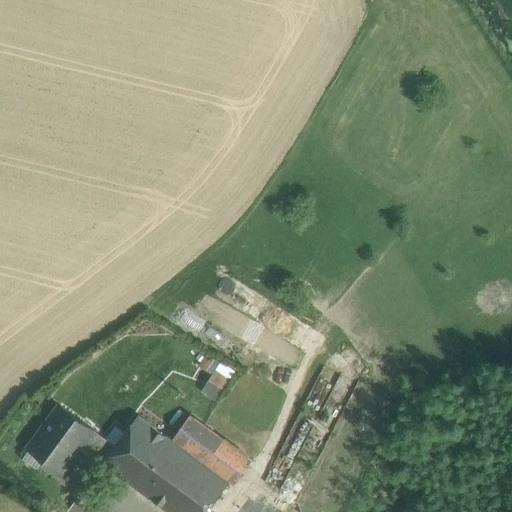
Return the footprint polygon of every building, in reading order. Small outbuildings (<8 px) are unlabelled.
[(200,385),(213,396),(227,378),(214,367),(200,385)] [(61,405),(30,447),(63,471),(81,446),(94,429),(61,405)] [(139,416),(126,435),(120,430),(115,437),(120,441),(117,446),(105,463),(133,483),(147,465),(152,468),(172,441),(139,416)] [(117,446),(94,429),(81,446),(104,463),(105,463),(117,446)] [(249,455),(224,438),(205,464),(229,482),(234,486),(256,455),(251,452),(249,455)] [(205,464),(172,441),(152,468),(147,465),(133,483),(171,511),(206,511),(229,482),(205,464)] [(90,511),(76,501),(67,511),(90,511)]
